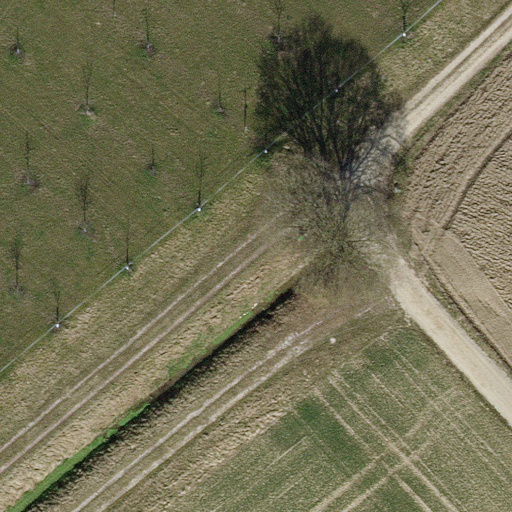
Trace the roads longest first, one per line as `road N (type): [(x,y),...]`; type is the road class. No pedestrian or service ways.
road 1 (track): [(511,25),(0,485)]
road 2 (track): [(87,511),(388,257)]
road 3 (track): [(328,191),(511,392)]
